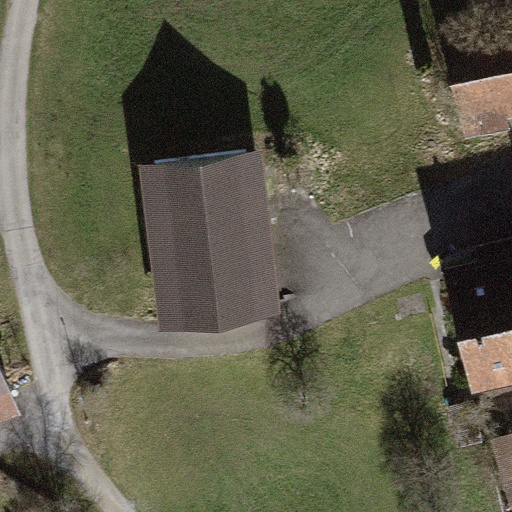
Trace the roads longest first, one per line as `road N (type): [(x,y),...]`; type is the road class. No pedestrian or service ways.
road 1 (track): [(67,351),(17,220),(14,53),(29,0)]
road 2 (track): [(113,511),(59,434),(67,351)]
